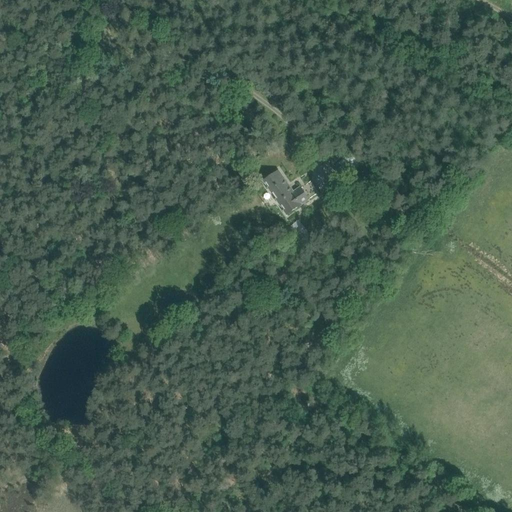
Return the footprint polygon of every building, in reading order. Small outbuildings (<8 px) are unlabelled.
[(77,27),(69,37),(75,42),(83,32),(77,27)] [(325,154),(333,167),(341,178),(361,164),(353,153),(352,154),(347,148),(345,149),(341,143),(325,154)] [(374,170),(367,173),(384,199),(379,202),(382,207),(388,204),(388,205),(394,200),(374,170)] [(318,193),(310,181),(293,193),(278,172),(264,181),(287,214),(318,193)] [(313,239),(299,220),(291,226),(305,245),(313,239)] [(51,306),(59,306),(60,298),(52,297),(51,306)]
